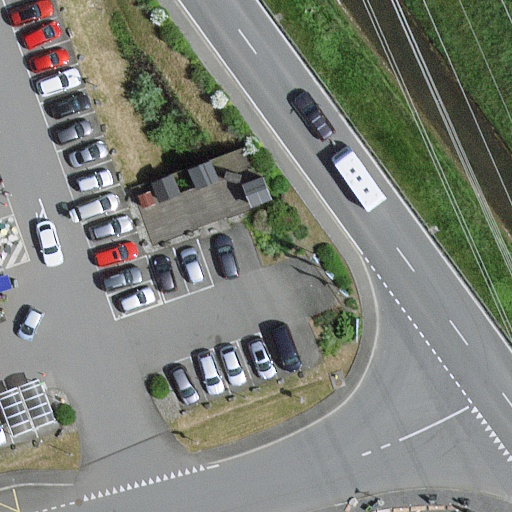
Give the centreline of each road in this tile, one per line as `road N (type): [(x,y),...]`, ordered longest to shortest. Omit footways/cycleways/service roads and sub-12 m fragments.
road 1 (tertiary): [(224,0),(511,394)]
road 2 (unclassified): [(511,402),(286,484),(168,511)]
